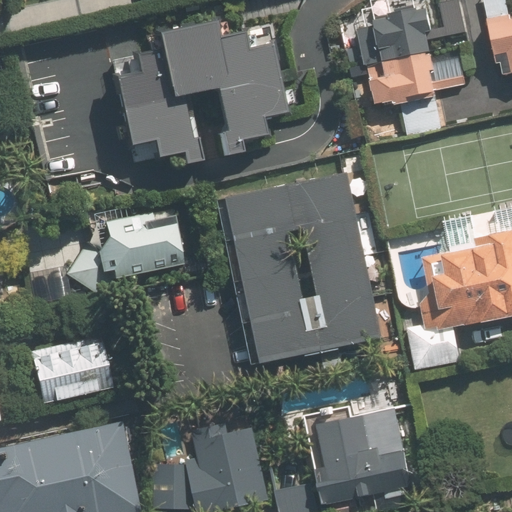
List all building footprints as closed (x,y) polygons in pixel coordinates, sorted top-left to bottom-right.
[(384,19),(363,24),(379,102),(447,89),(435,26),(443,25),(438,0),(430,0),(382,10),(384,19)] [(131,68),(146,135),(167,130),(171,148),(194,143),(198,160),(258,147),(255,130),(279,125),(275,108),(300,102),(286,35),(259,41),(256,24),(232,29),(228,10),(173,22),(177,41),(146,47),(150,64),(131,68)] [(511,71),(511,14),(494,18),(505,73),(511,71)] [(355,169),(237,191),(268,356),(386,334),(355,169)] [(105,248),(106,251),(87,240),(69,270),(97,287),(110,265),(122,263),(123,273),(189,261),(180,210),(158,214),(158,209),(113,217),(116,230),(105,248)] [(412,324),(421,366),(464,357),(457,323),(511,311),(511,227),(482,234),(484,241),(431,252),(438,286),(427,299),(432,320),(412,324)] [(39,346),(49,397),(118,383),(107,332),(39,346)] [(0,417),(11,415),(0,361),(0,417)] [(399,401),(330,417),(339,460),(328,462),(336,498),(417,480),(399,401)] [(0,439),(0,511),(151,511),(131,413),(0,439)] [(191,457),(192,463),(197,480),(204,509),(273,492),(253,414),(197,427),(204,453),(191,457)] [(197,480),(192,463),(158,459),(155,504),(196,506),(197,480)] [(324,511),(318,478),(280,485),(284,511),(324,511)]
